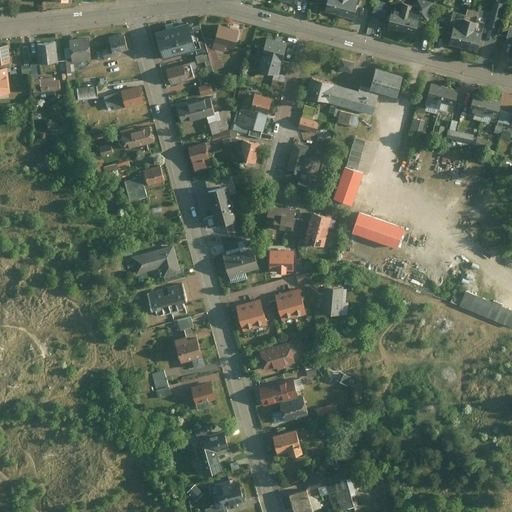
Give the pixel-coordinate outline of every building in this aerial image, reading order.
[(326,0),(324,11),(352,19),(357,1),(354,0),(326,0)] [(381,15),(385,0),(377,0),(374,13),(381,15)] [(393,1),(385,29),(414,37),(419,18),(412,16),(414,7),(393,1)] [(452,12),(448,26),(450,26),(460,29),(462,21),(464,15),(452,12)] [(474,20),(473,24),(470,33),(480,36),(484,23),(474,20)] [(450,26),(445,47),(475,54),(480,36),(470,33),(473,24),(462,21),(460,29),(450,26)] [(183,26),(157,33),(164,61),(196,52),(192,38),(189,24),(183,26)] [(206,47),(203,38),(201,28),(200,26),(193,28),(197,43),(199,42),(201,49),(206,47)] [(214,41),(212,49),(224,52),(225,48),(234,50),(238,33),(233,31),(218,27),(217,32),(214,41)] [(217,32),(201,28),(203,38),(214,41),(217,32)] [(505,33),(502,45),(509,47),(511,35),(505,33)] [(105,52),(99,54),(101,62),(116,58),(115,55),(126,52),(121,36),(105,40),(107,46),(105,52)] [(88,38),(69,41),(70,57),(71,62),(91,60),(88,38)] [(267,39),(260,68),(276,73),(280,60),(282,61),(287,43),(267,39)] [(37,44),(39,63),(59,61),(57,42),(37,44)] [(9,44),(0,44),(0,62),(11,61),(9,44)] [(29,47),(22,48),(24,66),(31,65),(29,47)] [(194,57),(196,64),(208,61),(206,54),(194,57)] [(71,62),(70,57),(62,58),(62,61),(57,62),(59,73),(53,74),(53,77),(54,81),(60,80),(67,79),(66,74),(72,73),(71,62)] [(343,60),(340,70),(351,73),(354,64),(343,60)] [(195,63),(189,65),(193,78),(199,77),(195,63)] [(36,65),(20,67),(21,75),(31,73),(32,79),(38,79),(36,65)] [(189,65),(164,72),(168,85),(193,78),(189,65)] [(8,67),(0,67),(0,93),(12,92),(8,67)] [(375,70),(369,89),(383,93),(397,96),(402,78),(375,70)] [(32,79),(30,80),(31,95),(34,94),(54,93),(61,92),(60,80),(54,81),(53,77),(38,79),(32,79)] [(313,80),(308,98),(376,118),(383,93),(369,89),(361,87),(359,93),(313,80)] [(198,86),(201,95),(212,92),(210,83),(198,86)] [(418,102),(415,113),(424,115),(424,113),(436,116),(438,111),(445,113),(447,106),(453,108),(458,91),(428,83),(422,103),(418,102)] [(138,88),(120,93),(125,108),(143,103),(138,88)] [(97,89),(76,91),(77,102),(98,100),(97,89)] [(120,93),(105,98),(110,113),(125,108),(120,93)] [(249,110),(267,115),(271,100),(253,95),(249,110)] [(472,97),(467,117),(472,118),(471,122),(480,124),(486,100),(472,97)] [(211,99),(176,109),(181,125),(207,118),(216,115),(211,99)] [(500,103),(486,100),(480,124),(488,125),(489,121),(496,122),(500,103)] [(85,105),(73,107),(74,113),(86,112),(85,105)] [(239,109),(235,125),(249,129),(261,132),(266,115),(239,109)] [(510,114),(498,111),(495,128),(502,129),(502,125),(508,126),(510,114)] [(207,118),(212,137),(229,132),(231,131),(225,112),(216,115),(207,118)] [(300,113),(297,124),(309,127),(312,116),(300,113)] [(95,131),(101,120),(94,117),(88,127),(95,131)] [(333,130),(352,135),(355,123),(336,118),(333,130)] [(458,122),(450,120),(446,139),(470,145),(473,136),(456,132),(458,122)] [(423,123),(412,121),(410,131),(421,133),(423,123)] [(297,124),(294,135),(312,140),(315,129),(309,127),(297,124)] [(151,126),(121,135),(126,151),(156,143),(151,126)] [(445,129),(435,126),(433,136),(442,138),(445,129)] [(249,129),(246,136),(259,140),(261,132),(249,129)] [(212,137),(210,137),(212,145),(223,142),(226,151),(234,148),(231,139),(229,132),(212,137)] [(500,132),(498,140),(508,143),(510,135),(500,132)] [(231,139),(234,148),(241,150),(243,142),(231,139)] [(352,139),(351,144),(361,147),(363,142),(352,139)] [(241,150),(238,161),(255,165),(260,146),(243,142),(241,150)] [(305,148),(290,144),(281,177),(296,180),(305,148)] [(350,144),(343,167),(355,170),(361,147),(351,144),(350,144)] [(111,145),(99,148),(101,158),(113,155),(111,145)] [(201,150),(183,156),(190,179),(203,175),(201,167),(205,166),(201,150)] [(107,174),(121,170),(119,162),(105,165),(107,174)] [(144,178),(147,188),(167,182),(162,166),(142,172),(144,178)] [(361,174),(341,167),(330,199),(350,206),(361,174)] [(144,178),(125,183),(130,203),(147,199),(145,189),(147,188),(144,178)] [(296,180),(294,189),(309,193),(311,184),(296,180)] [(214,207),(216,215),(208,217),(211,227),(218,225),(239,220),(230,185),(210,190),(201,192),(205,209),(214,207)] [(294,211),(267,207),(265,219),(272,220),(270,230),(290,233),(292,221),(294,211)] [(310,212),(302,240),(322,246),(329,217),(310,212)] [(396,249),(403,229),(358,214),(351,234),(396,249)] [(301,222),(292,221),(290,233),(299,234),(301,222)] [(237,241),(223,244),(222,256),(224,263),(222,263),(226,279),(229,278),(231,286),(249,281),(247,275),(259,271),(253,251),(240,255),(237,241)] [(173,246),(131,258),(136,276),(161,269),(165,282),(182,277),(173,246)] [(309,273),(297,276),(299,283),(311,279),(309,273)] [(183,284),(145,294),(149,310),(152,309),(154,317),(181,309),(179,302),(187,300),(183,284)] [(343,287),(323,285),(321,312),(341,313),(343,287)] [(301,289),(274,296),(281,322),(284,321),(285,327),(307,321),(306,317),(308,316),(301,289)] [(466,292),(459,307),(510,330),(511,325),(511,312),(499,306),(500,304),(491,300),(490,303),(466,292)] [(262,300),(237,307),(245,337),(252,335),(251,330),(258,328),(259,333),(268,330),(267,327),(270,326),(262,300)] [(191,318),(178,321),(181,330),(193,326),(191,318)] [(303,336),(300,341),(307,345),(310,340),(303,336)] [(174,341),(181,363),(194,359),(196,368),(204,366),(196,338),(186,341),(185,338),(174,341)] [(289,343),(259,352),(264,371),(266,371),(267,374),(276,372),(275,369),(295,364),(289,343)] [(314,366),(305,368),(308,378),(317,375),(314,366)] [(342,369),(338,377),(348,382),(352,375),(342,369)] [(168,386),(164,371),(151,375),(156,390),(167,387),(168,386)] [(294,379),(259,389),(264,406),(299,396),(294,379)] [(210,384),(191,390),(197,410),(214,406),(213,401),(215,400),(210,384)] [(167,387),(156,390),(158,400),(170,396),(167,387)] [(309,417),(304,400),(282,406),(287,424),(309,417)] [(335,404),(317,409),(320,417),(338,411),(335,404)] [(304,430),(298,431),(300,439),(306,438),(304,430)] [(298,431),(273,438),(278,456),(289,453),(291,459),(305,455),(300,439),(298,431)] [(225,435),(196,444),(206,477),(222,472),(216,454),(229,449),(225,435)] [(305,475),(309,489),(314,488),(325,485),(324,479),(322,471),(305,475)] [(344,474),(324,479),(325,485),(332,511),(333,511),(352,507),(344,474)] [(245,503),(240,481),(231,483),(230,480),(222,481),(224,487),(219,488),(218,484),(213,485),(214,492),(213,492),(216,507),(217,510),(224,508),(245,503)] [(197,482),(189,490),(198,499),(206,491),(197,482)] [(314,511),(309,489),(290,494),(294,511),(314,511)]
